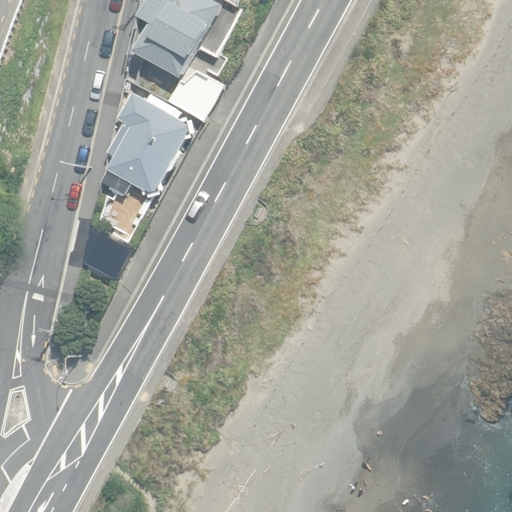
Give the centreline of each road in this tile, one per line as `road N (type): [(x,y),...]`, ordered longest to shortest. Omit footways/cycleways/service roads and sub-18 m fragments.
road 1 (tertiary): [(322,0),(69,455)]
road 2 (residential): [(47,246),(107,0)]
road 3 (residential): [(47,246),(33,349),(53,419)]
road 4 (residential): [(0,361),(18,287),(47,246)]
